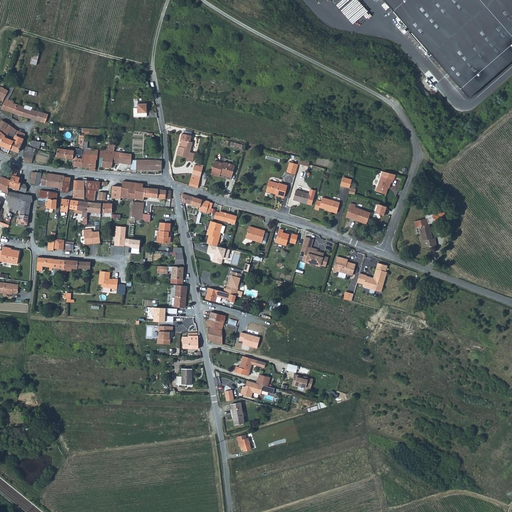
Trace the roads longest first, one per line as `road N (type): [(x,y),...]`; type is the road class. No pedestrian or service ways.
road 1 (unclassified): [(175,186),(230,511)]
road 2 (track): [(29,306),(21,368),(66,454),(220,431)]
road 3 (track): [(416,162),(406,122),(390,103),(200,0)]
road 4 (track): [(0,40),(11,28),(152,69),(169,0)]
road 5 (unclassified): [(175,186),(383,254)]
road 6 (unclassified): [(26,166),(167,183)]
road 7 (unclassified): [(383,254),(511,303)]
road 8 (track): [(398,511),(459,493),(505,508),(511,503)]
